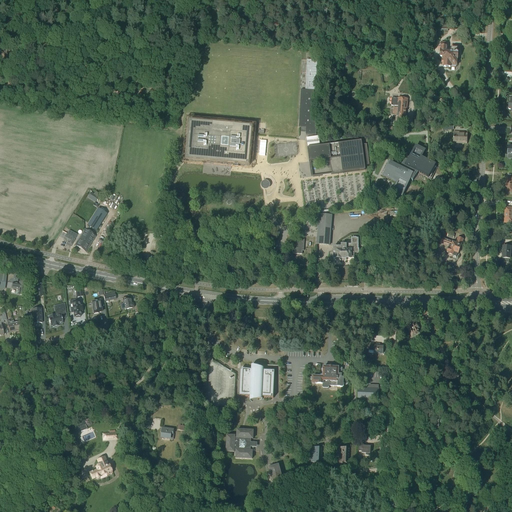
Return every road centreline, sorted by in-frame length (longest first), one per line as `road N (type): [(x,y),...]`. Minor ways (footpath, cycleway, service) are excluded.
road 1 (primary): [(394,302),(209,297),(0,252)]
road 2 (track): [(381,511),(394,302)]
road 3 (residential): [(476,303),(484,128)]
road 4 (residential): [(0,351),(160,315)]
road 5 (residential): [(484,128),(492,0)]
road 6 (unknown): [(160,315),(151,368),(127,398),(122,425)]
